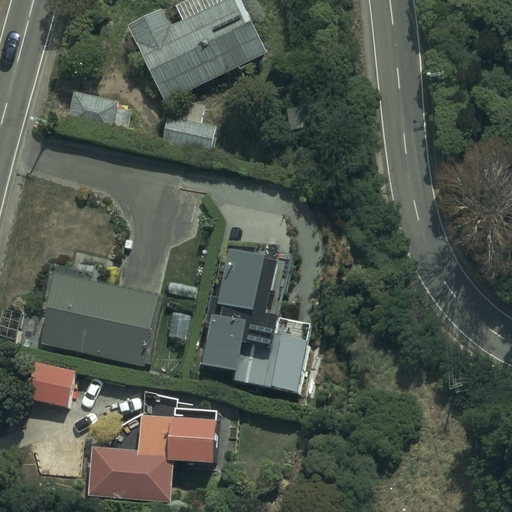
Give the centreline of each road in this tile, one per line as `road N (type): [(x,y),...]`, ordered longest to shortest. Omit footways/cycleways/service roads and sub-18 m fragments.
road 1 (tertiary): [(389,0),(422,235),(451,294),(511,343)]
road 2 (tertiary): [(0,126),(33,0)]
